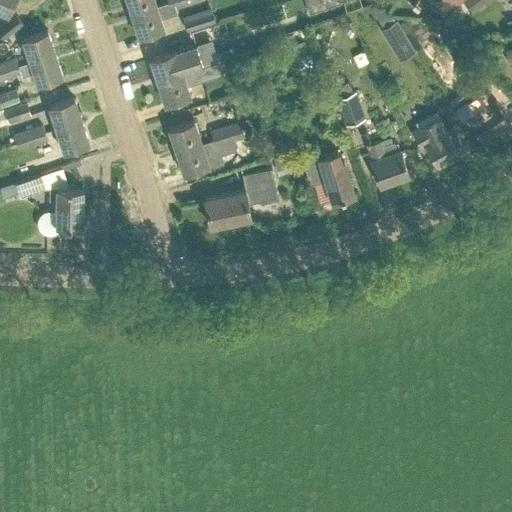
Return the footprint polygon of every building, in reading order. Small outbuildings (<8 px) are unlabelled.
[(0,0),(0,8),(9,13),(14,0),(0,0)] [(155,0),(126,0),(130,13),(157,4),(156,4),(155,0)] [(157,4),(130,13),(138,36),(164,27),(161,16),(178,11),(176,5),(193,0),(168,0),(157,4)] [(437,0),(435,2),(443,12),(458,0),(437,0)] [(464,0),(472,10),(485,0),(464,0)] [(376,15),(384,10),(374,3),(370,5),(376,15)] [(184,19),(187,29),(215,20),(212,10),(184,19)] [(16,11),(0,23),(0,31),(4,36),(23,21),(16,11)] [(449,12),(443,17),(449,24),(455,19),(449,12)] [(396,18),(381,27),(399,58),(415,48),(396,18)] [(182,20),(153,33),(161,50),(190,36),(182,20)] [(47,29),(22,37),(30,60),(54,52),(47,29)] [(272,56),(281,54),(276,40),(268,43),(272,56)] [(499,41),(487,42),(478,43),(480,52),(488,51),(490,59),(496,58),(495,50),(499,49),(499,41)] [(149,57),(157,80),(182,71),(181,67),(188,65),(186,56),(178,58),(174,48),(149,57)] [(456,60),(479,86),(490,76),(466,50),(456,60)] [(19,63),(0,69),(0,78),(20,72),(19,71),(20,70),(22,74),(33,71),(38,83),(62,75),(54,52),(30,60),(19,63)] [(16,55),(0,60),(0,69),(19,63),(18,63),(16,55)] [(182,71),(157,80),(164,102),(190,94),(182,71)] [(280,91),(296,86),(291,73),(276,77),(280,91)] [(332,78),(334,84),(345,80),(342,74),(332,78)] [(338,95),(352,90),(348,79),(345,80),(334,84),(338,95)] [(272,82),(259,86),(263,101),(277,97),(272,82)] [(482,106),(467,83),(454,92),(469,115),(468,115),(482,138),(509,119),(495,98),(482,106)] [(0,92),(0,105),(20,99),(16,87),(0,92)] [(336,97),(345,122),(364,116),(355,90),(336,97)] [(210,110),(228,103),(224,95),(207,101),(210,110)] [(48,105),(55,128),(80,120),(72,96),(48,105)] [(317,101),(330,133),(340,129),(328,97),(317,101)] [(5,108),(9,120),(31,113),(27,101),(5,108)] [(169,154),(153,112),(129,121),(152,180),(171,173),(165,156),(169,154)] [(447,129),(440,115),(413,129),(420,144),(425,141),(437,163),(464,149),(453,127),(447,129)] [(167,126),(175,149),(201,140),(194,117),(167,126)] [(227,131),(230,139),(245,134),(239,119),(225,124),(227,131)] [(80,120),(55,128),(63,151),(88,143),(80,120)] [(12,134),(14,141),(43,132),(41,124),(12,134)] [(215,144),(230,139),(227,131),(225,124),(210,129),(213,136),(215,144)] [(43,132),(14,141),(17,148),(46,139),(43,132)] [(379,183),(408,173),(399,148),(397,149),(393,140),(383,143),(381,137),(366,142),(372,158),(370,159),(379,183)] [(201,140),(175,149),(182,172),(209,163),(201,140)] [(302,153),(307,170),(311,183),(315,182),(324,179),(329,198),(332,197),(332,199),(354,193),(344,157),(341,158),(338,148),(337,148),(319,153),(318,149),(302,153)] [(291,182),(281,186),(288,206),(311,198),(299,162),(286,167),(291,182)] [(262,200),(277,197),(271,165),(256,168),(259,184),(204,195),(209,224),(250,215),(247,201),(262,198),(262,200)] [(18,190),(20,194),(45,186),(40,172),(15,181),(18,190)] [(0,186),(3,195),(18,190),(15,181),(15,179),(0,184),(0,186)] [(81,226),(82,187),(49,186),(48,209),(45,209),(41,211),(41,212),(39,214),(38,216),(37,218),(36,221),(37,224),(38,226),(39,228),(40,230),(41,231),(43,232),(45,233),(47,233),(49,234),(51,233),(53,233),(55,232),(58,229),(59,226),(81,226)]
